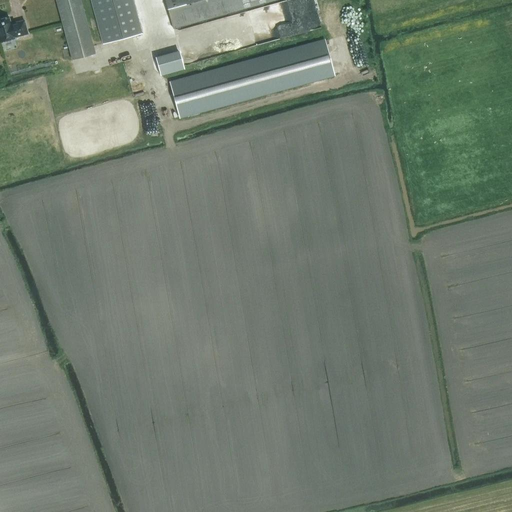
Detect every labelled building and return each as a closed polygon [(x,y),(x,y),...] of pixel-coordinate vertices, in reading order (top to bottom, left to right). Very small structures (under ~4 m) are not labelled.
[(55,0),(72,60),(95,53),(80,0),(91,0),(103,43),(142,32),(132,0),(55,0)] [(165,0),(174,28),(275,0),(165,0)] [(0,19),(0,42),(15,38),(14,38),(28,34),(24,20),(11,24),(9,17),(0,19)] [(176,40),(153,47),(156,60),(180,54),(176,40)] [(334,74),(325,41),(170,83),(179,116),(334,74)]
